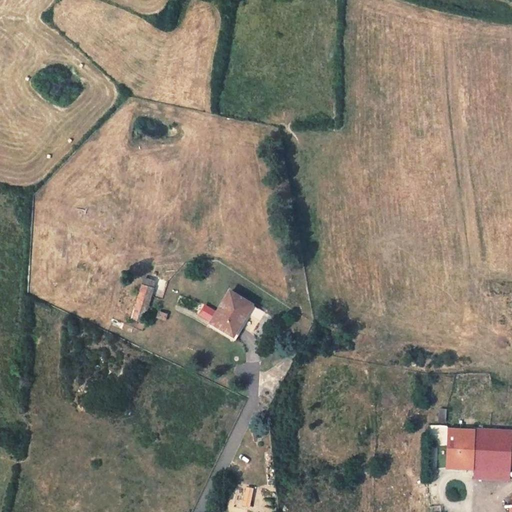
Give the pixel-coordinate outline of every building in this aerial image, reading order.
[(147,323),(153,280),(139,277),(132,321),(147,323)] [(238,289),(235,293),(253,304),(255,300),(238,289)] [(235,293),(229,290),(210,323),(233,337),(246,316),(253,304),(235,293)] [(249,318),(246,316),(233,337),(236,338),(249,318)] [(446,409),(438,408),(438,422),(445,422),(446,409)] [(474,429),(448,426),(446,468),(473,470),(474,429)] [(511,431),(474,429),(473,470),(510,473),(510,467),(511,435),(511,431)] [(510,473),(473,470),(473,479),(509,481),(510,473)] [(245,486),(242,506),(250,507),(253,487),(245,486)] [(438,501),(430,501),(431,511),(439,511),(438,501)]
